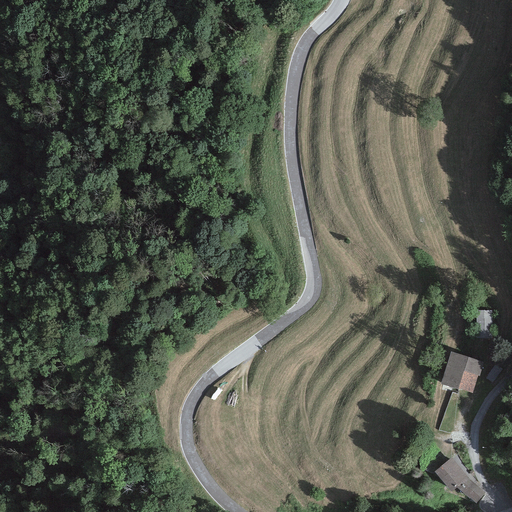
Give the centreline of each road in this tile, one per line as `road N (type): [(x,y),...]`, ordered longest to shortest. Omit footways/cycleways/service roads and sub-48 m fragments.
road 1 (tertiary): [(236,511),(191,459),(187,415),(205,380),(310,296),(289,120),(303,42),(339,0)]
road 2 (unclassified): [(499,511),(477,470),(474,431),(511,373)]
